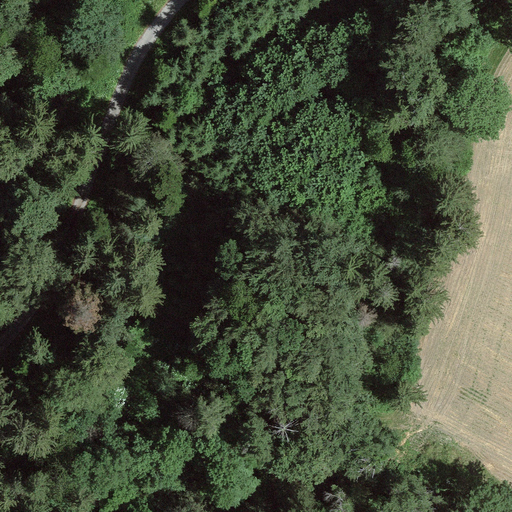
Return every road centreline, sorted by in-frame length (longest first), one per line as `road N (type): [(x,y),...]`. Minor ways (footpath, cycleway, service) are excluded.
road 1 (unclassified): [(0,345),(41,300),(124,77),(178,0)]
road 2 (track): [(56,267),(148,304),(279,400),(345,431)]
